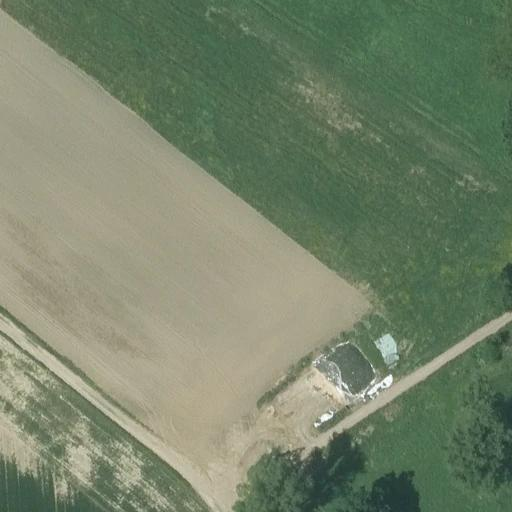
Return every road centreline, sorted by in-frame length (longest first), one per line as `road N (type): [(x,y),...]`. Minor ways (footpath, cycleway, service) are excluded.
road 1 (track): [(238,511),(511,333)]
road 2 (track): [(0,321),(232,511)]
